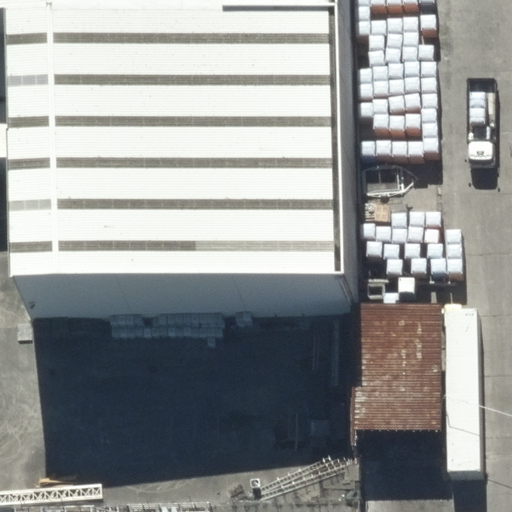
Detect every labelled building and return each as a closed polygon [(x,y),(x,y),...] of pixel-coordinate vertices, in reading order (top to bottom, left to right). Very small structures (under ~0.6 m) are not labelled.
[(0,0),(0,257),(316,248),(308,0),(0,0)] [(401,0),(402,2),(380,2),(381,50),(408,50),(408,30),(429,30),(429,10),(433,9),(433,1),(417,1),(416,0),(401,0)] [(440,0),(443,97),(477,96),(474,0),(440,0)] [(447,144),(447,244),(481,243),(478,143),(447,144)] [(358,319),(357,461),(446,462),(447,320),(358,319)]
